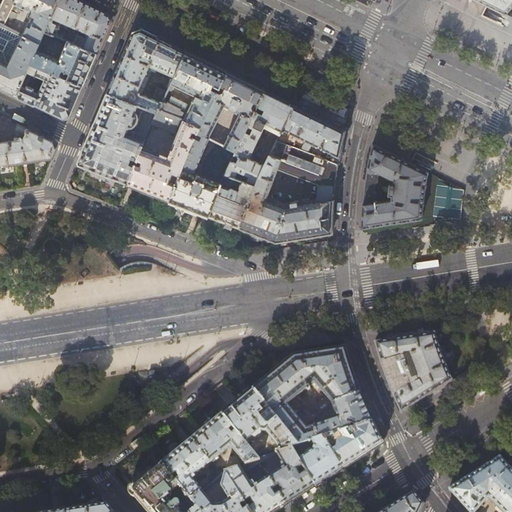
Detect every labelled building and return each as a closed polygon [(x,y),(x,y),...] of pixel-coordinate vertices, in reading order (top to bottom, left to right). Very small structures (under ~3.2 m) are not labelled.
[(0,0),(0,23),(3,25),(14,3),(15,0),(0,0)] [(15,0),(14,3),(30,12),(28,16),(31,17),(23,34),(3,25),(0,23),(0,87),(17,96),(31,64),(36,50),(38,47),(44,32),(58,0),(15,0)] [(87,3),(80,0),(58,0),(44,32),(51,34),(67,41),(97,54),(104,37),(111,21),(108,14),(103,11),(91,5),(87,3)] [(106,5),(105,3),(99,0),(93,0),(91,5),(103,11),(106,5)] [(511,0),(474,0),(480,2),(505,15),(506,15),(508,11),(511,6),(511,0)] [(149,34),(153,25),(139,18),(133,31),(135,32),(140,30),(149,34)] [(135,32),(133,32),(121,61),(107,93),(137,105),(156,112),(157,110),(163,100),(167,92),(157,88),(152,99),(138,93),(150,66),(174,77),(187,52),(164,41),(149,34),(140,30),(135,32)] [(511,37),(468,30),(465,50),(464,55),(463,63),(462,65),(462,67),(511,75),(511,37)] [(51,34),(44,32),(38,47),(44,50),(51,34)] [(90,70),(97,54),(67,41),(59,60),(36,50),(31,64),(63,78),(65,73),(71,75),(69,80),(83,86),(90,70)] [(206,62),(187,52),(174,77),(170,84),(173,86),(174,84),(196,95),(194,100),(188,113),(184,111),(186,107),(179,104),(178,101),(172,98),(169,103),(163,100),(157,110),(179,119),(183,120),(200,127),(217,92),(220,86),(227,72),(206,62)] [(67,85),(61,82),(63,78),(31,64),(17,96),(42,108),(63,119),(70,116),(76,102),(83,86),(69,80),(67,85)] [(247,82),(227,72),(220,86),(224,88),(223,92),(220,93),(217,92),(200,127),(197,132),(202,135),(208,138),(225,105),(240,112),(224,145),(236,151),(246,131),(248,125),(265,91),(247,82)] [(279,98),(265,91),(248,125),(253,128),(250,133),(246,131),(236,151),(225,174),(232,176),(234,177),(237,171),(249,177),(246,182),(255,186),(263,169),(248,161),(264,127),(280,134),(294,105),(279,98)] [(135,112),(137,105),(107,93),(99,112),(85,145),(78,162),(79,163),(79,165),(80,166),(81,166),(91,170),(91,171),(103,175),(115,180),(115,179),(127,184),(141,148),(143,142),(125,135),(128,127),(131,127),(133,126),(135,124),(137,122),(138,119),(137,116),(136,114),(135,112)] [(348,120),(316,104),(311,114),(319,118),(343,130),(348,120)] [(311,114),(294,105),(280,134),(276,141),(292,147),(296,139),(302,142),(304,140),(305,140),(302,147),(299,146),(298,149),(307,152),(312,144),(328,152),(325,159),(337,164),(340,147),(345,130),(343,130),(319,118),(311,114)] [(179,119),(157,110),(156,112),(150,124),(174,133),(179,119)] [(197,132),(200,127),(183,120),(168,158),(141,148),(127,184),(127,185),(135,188),(136,188),(146,192),(161,197),(161,198),(169,201),(190,146),(194,137),(197,132)] [(0,166),(16,164),(52,158),(56,149),(54,142),(27,129),(17,124),(14,129),(15,131),(17,131),(16,132),(17,137),(15,137),(15,140),(0,142),(0,166)] [(209,138),(208,138),(202,135),(200,140),(194,137),(190,146),(169,201),(179,205),(190,209),(209,216),(221,184),(194,173),(203,151),(209,138)] [(251,204),(253,206),(252,210),(247,208),(239,227),(275,241),(277,242),(277,241),(331,234),(334,187),(337,164),(325,159),(307,152),(298,149),(292,147),(276,141),(263,169),(255,186),(249,200),(250,202),(251,204)] [(402,159),(372,144),(367,168),(364,186),(362,206),(361,228),(363,228),(363,227),(365,227),(367,227),(374,226),(375,226),(377,226),(377,225),(380,225),(382,225),(382,224),(402,222),(404,222),(404,221),(407,221),(409,221),(410,220),(416,220),(418,220),(418,219),(420,219),(422,219),(422,216),(423,206),(423,203),(425,187),(426,185),(425,185),(427,174),(428,172),(402,159)] [(246,182),(234,177),(232,176),(228,186),(221,184),(209,216),(224,221),(239,227),(247,208),(249,200),(255,186),(246,182)] [(375,342),(380,361),(383,370),(386,378),(394,397),(401,413),(427,397),(452,381),(451,378),(451,379),(446,368),(447,368),(446,366),(445,366),(439,349),(440,349),(439,347),(438,347),(435,336),(435,333),(432,334),(430,335),(430,334),(427,334),(428,335),(424,336),(421,336),(419,336),(417,337),(417,336),(414,337),(395,340),(393,340),(391,341),(391,340),(388,341),(382,342),(382,341),(379,342),(379,343),(377,343),(376,343),(375,342)] [(267,377),(253,389),(298,445),(303,443),(311,441),(318,438),(314,427),(306,429),(287,404),(315,381),(333,403),(360,393),(353,374),(345,347),(295,355),(267,377)] [(230,407),(221,414),(245,443),(260,431),(263,432),(265,432),(266,431),(277,445),(279,451),(291,447),(298,445),(253,389),(237,401),(234,403),(229,407),(230,407)] [(366,408),(360,393),(333,403),(332,403),(338,418),(314,427),(318,438),(323,437),(350,429),(349,424),(349,423),(349,422),(354,421),(355,427),(372,422),(366,408)] [(206,426),(191,438),(210,462),(212,461),(213,462),(219,458),(217,456),(230,446),(245,465),(258,460),(259,460),(245,443),(221,414),(213,420),(213,421),(206,426)] [(380,438),(372,422),(355,427),(350,429),(323,437),(342,469),(353,462),(382,443),(380,438)] [(342,469),(323,437),(318,438),(311,441),(314,446),(313,447),(313,448),(313,450),(309,453),(303,443),(298,445),(291,447),(315,486),(329,477),(342,469)] [(194,475),(210,462),(191,438),(183,445),(183,446),(177,450),(161,463),(190,500),(201,491),(202,491),(192,479),(195,477),(194,475)] [(291,447),(279,451),(261,457),(261,459),(259,460),(258,460),(260,463),(276,453),(282,462),(281,463),(281,465),(282,466),(284,467),(285,466),(285,467),(268,477),(286,504),(300,495),(315,486),(291,447)] [(503,511),(511,511),(511,470),(510,469),(500,457),(498,458),(496,459),(494,460),(494,461),(488,464),(486,465),(486,466),(484,467),(484,466),(482,468),(477,472),(466,478),(464,479),(464,480),(462,481),(460,482),(454,486),(454,485),(452,487),(453,487),(450,488),(448,489),(450,491),(468,511),(476,511),(490,499),(503,511)] [(244,473),(260,463),(258,460),(245,465),(225,472),(244,503),(249,499),(253,504),(247,508),(249,511),(273,511),(286,504),(268,477),(252,487),(252,486),(253,486),(253,484),(252,482),(251,482),(250,483),(244,473)] [(190,511),(196,508),(190,500),(161,463),(146,476),(132,487),(130,489),(130,491),(130,493),(146,511),(190,511)] [(201,491),(190,500),(196,508),(190,511),(249,511),(247,508),(244,503),(225,472),(221,487),(230,501),(221,506),(219,505),(216,505),(213,506),(201,491)] [(382,511),(419,511),(423,505),(414,493),(386,510),(382,511)]
